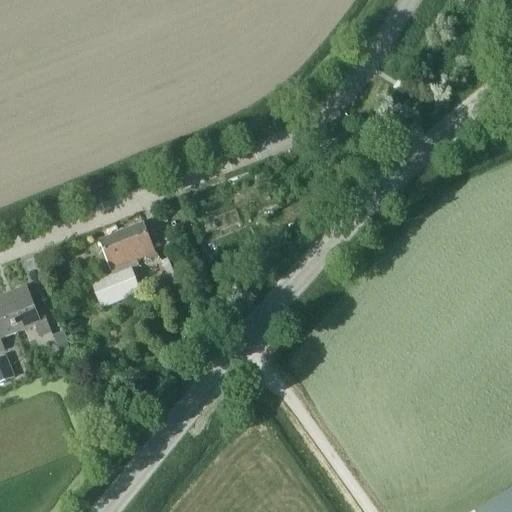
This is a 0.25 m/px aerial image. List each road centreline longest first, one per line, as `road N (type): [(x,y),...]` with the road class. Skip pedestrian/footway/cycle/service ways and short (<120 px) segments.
road 1 (tertiary): [(104,511),(321,249),(511,81)]
road 2 (unclassified): [(242,157),(0,251)]
road 3 (unclassified): [(242,157),(334,106),(410,0)]
